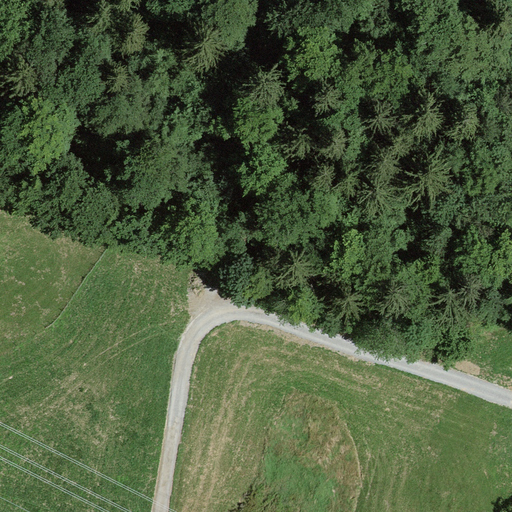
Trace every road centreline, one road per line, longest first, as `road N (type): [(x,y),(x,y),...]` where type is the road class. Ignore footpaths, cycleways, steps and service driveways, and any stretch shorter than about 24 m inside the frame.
road 1 (track): [(225,310),(250,310),(511,403)]
road 2 (track): [(225,310),(197,325),(184,354),(163,511)]
